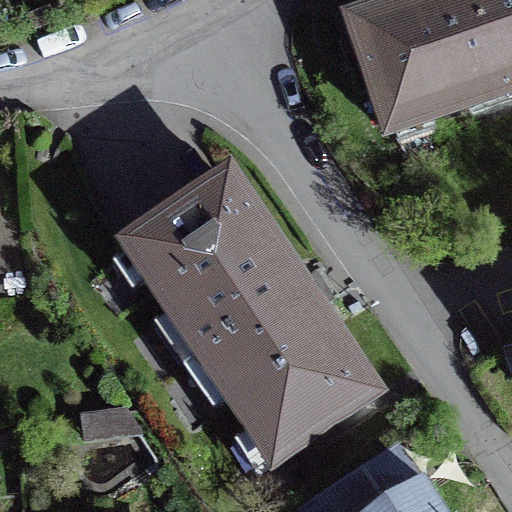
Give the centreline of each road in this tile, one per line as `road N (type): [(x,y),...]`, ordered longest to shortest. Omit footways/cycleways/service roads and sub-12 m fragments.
road 1 (residential): [(511,474),(217,15)]
road 2 (residential): [(217,15),(0,77)]
